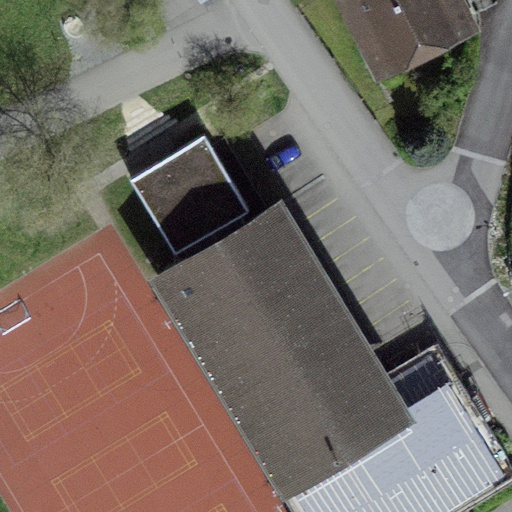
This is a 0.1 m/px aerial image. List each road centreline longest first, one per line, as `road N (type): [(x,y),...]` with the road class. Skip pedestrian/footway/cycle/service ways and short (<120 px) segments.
road 1 (residential): [(432,238),(249,0)]
road 2 (residential): [(432,238),(481,159),(511,55)]
road 3 (residential): [(511,353),(432,238)]
